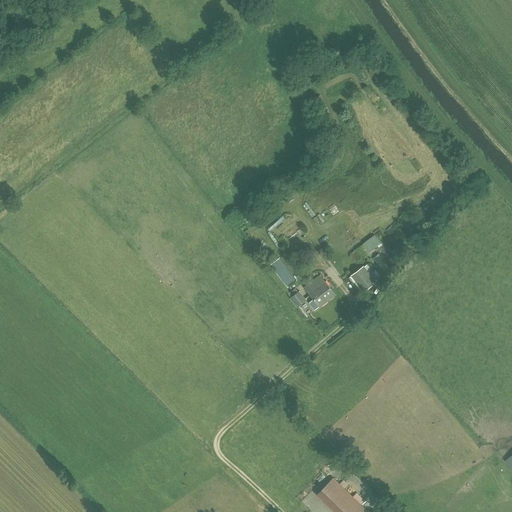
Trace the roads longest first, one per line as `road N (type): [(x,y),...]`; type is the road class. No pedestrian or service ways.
road 1 (unknown): [(279,511),(217,453),(214,440),(318,345)]
road 2 (track): [(392,0),(511,146)]
